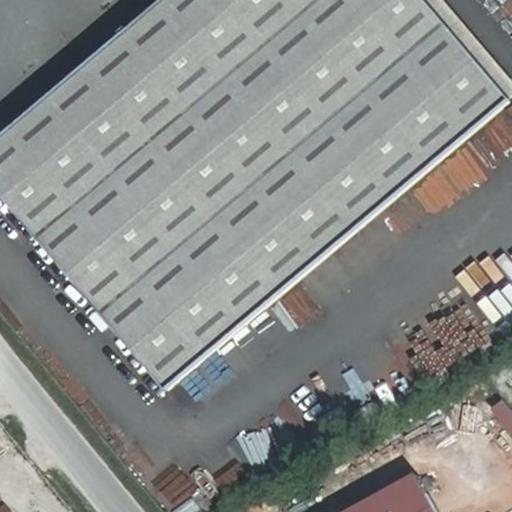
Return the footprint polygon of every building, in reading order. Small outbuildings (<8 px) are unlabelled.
[(147,0),(0,123),(0,198),(154,380),(496,94),(416,0),(147,0)] [(484,139),(478,132),(392,207),(415,233),(511,147),(511,129),(505,121),(484,139)] [(379,236),(396,221),(386,210),(369,225),(379,236)] [(341,253),(325,264),(346,293),(362,281),(341,253)] [(302,319),(322,307),(307,282),(287,295),(302,319)] [(184,384),(209,409),(256,363),(231,338),(184,384)] [(453,511),(423,460),(333,511),(453,511)]
